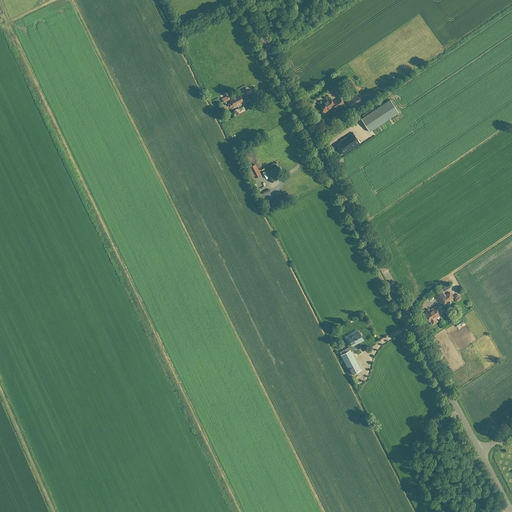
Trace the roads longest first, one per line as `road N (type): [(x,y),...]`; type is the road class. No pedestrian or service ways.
road 1 (tertiary): [(480,452),(241,0)]
road 2 (track): [(54,511),(0,387)]
